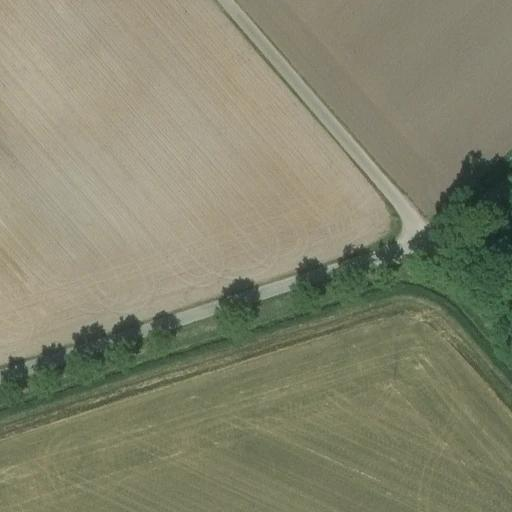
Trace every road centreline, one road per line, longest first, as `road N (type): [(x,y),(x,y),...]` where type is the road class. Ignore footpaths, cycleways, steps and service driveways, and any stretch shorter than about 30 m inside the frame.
road 1 (unclassified): [(0,378),(403,250),(464,220),(511,181)]
road 2 (track): [(226,0),(511,338)]
